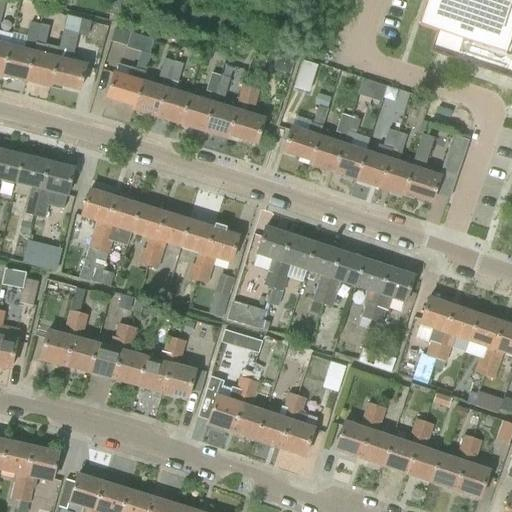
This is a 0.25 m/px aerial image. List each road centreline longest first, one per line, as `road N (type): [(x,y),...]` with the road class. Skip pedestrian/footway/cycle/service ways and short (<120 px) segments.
road 1 (residential): [(511,272),(0,112)]
road 2 (residential): [(355,511),(76,419),(0,403)]
